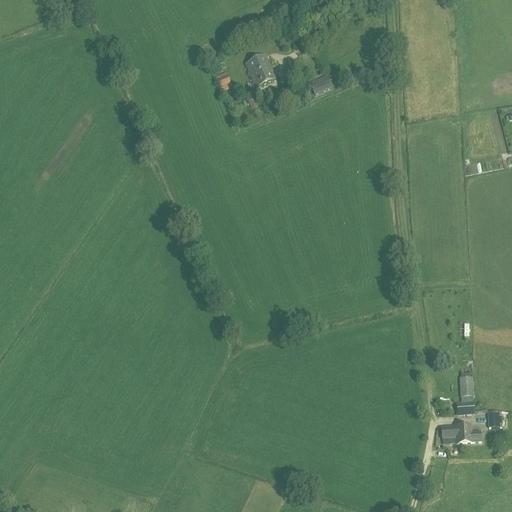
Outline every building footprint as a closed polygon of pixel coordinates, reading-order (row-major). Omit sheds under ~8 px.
[(256,89),(276,80),(265,56),(245,66),(256,89)] [(216,77),(221,87),(230,83),(226,73),(216,77)] [(328,77),(320,81),(310,85),(316,97),(333,89),(328,77)] [(469,374),(461,374),(461,379),(460,379),(461,403),(473,402),(472,378),(469,378),(469,374)] [(457,417),(474,416),(473,403),(457,404),(457,417)] [(508,413),(501,413),(488,414),(489,429),(509,428),(508,413)] [(441,428),(442,434),(443,446),(450,446),(456,445),(473,444),(481,443),(480,433),(471,433),(471,426),(455,427),(441,428)]
